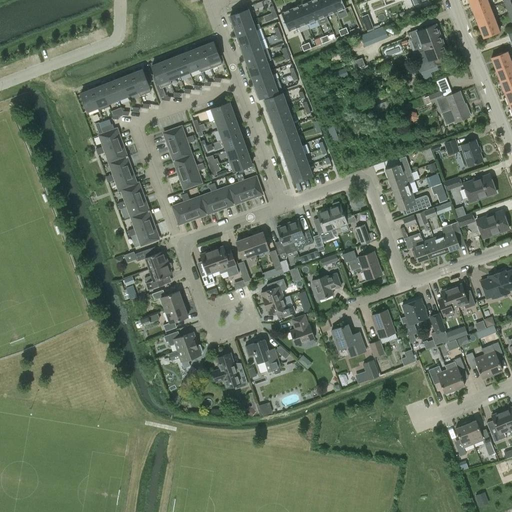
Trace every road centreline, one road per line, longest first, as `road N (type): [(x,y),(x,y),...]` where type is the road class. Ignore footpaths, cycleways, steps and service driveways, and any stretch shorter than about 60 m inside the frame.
road 1 (residential): [(179,243),(135,123),(239,86)]
road 2 (residential): [(284,205),(361,181),(404,284)]
road 3 (residential): [(511,150),(453,0)]
road 4 (residential): [(284,205),(239,86)]
